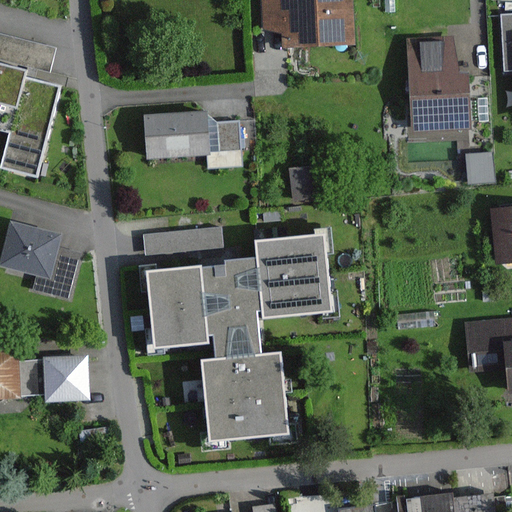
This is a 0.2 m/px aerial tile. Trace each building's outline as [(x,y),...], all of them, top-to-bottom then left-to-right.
[(268,0),(271,46),(356,40),(353,0),(268,0)] [(59,48),(0,32),(0,56),(53,70),(59,48)] [(467,75),(457,75),(456,50),(455,38),(412,41),(418,128),(471,124),(467,75)] [(0,126),(15,131),(5,168),(42,177),(65,85),(28,76),(30,69),(0,62),(0,126)] [(210,112),(150,116),(153,155),(212,151),(210,112)] [(212,151),(214,167),(246,165),(243,120),(233,121),(221,121),(223,150),(212,151)] [(471,178),(497,176),(495,147),(469,149),(471,178)] [(331,165),(294,169),(297,197),(333,194),(331,165)] [(511,208),(496,210),(501,261),(511,260),(511,208)] [(4,264),(41,273),(37,288),(72,297),(84,252),(71,249),(58,246),(60,235),(14,224),(4,264)] [(225,226),(148,233),(150,251),(227,244),(225,226)] [(324,233),(255,239),(262,317),(331,311),(324,233)] [(208,342),(201,264),(146,269),(153,347),(208,342)] [(511,319),(471,324),(476,368),(509,364),(511,390),(511,319)] [(0,396),(20,396),(18,360),(18,352),(3,353),(3,348),(0,347),(0,396)] [(280,351),(201,359),(208,440),(287,432),(280,351)] [(88,357),(18,360),(20,396),(50,394),(50,400),(90,398),(89,377),(88,357)] [(496,511),(495,497),(455,500),(455,496),(410,500),(411,511),(496,511)]
